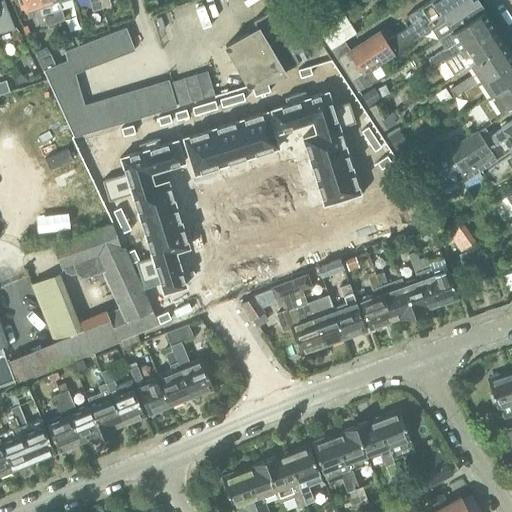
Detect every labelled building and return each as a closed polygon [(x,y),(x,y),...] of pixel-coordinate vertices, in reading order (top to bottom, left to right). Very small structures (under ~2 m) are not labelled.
[(0,0),(0,32),(16,28),(5,0),(0,0)] [(56,23),(48,0),(22,0),(26,12),(40,8),(46,26),(56,23)] [(48,0),(56,23),(65,20),(59,2),(65,0),(48,0)] [(88,0),(92,11),(102,8),(99,0),(88,0)] [(99,0),(102,8),(111,5),(109,0),(99,0)] [(264,0),(271,10),(252,20),(257,28),(284,71),(299,63),(293,52),(313,40),(290,0),(289,0),(264,0)] [(369,68),(430,29),(429,28),(433,25),(431,22),(463,0),(433,0),(407,17),(412,24),(386,40),(380,31),(350,50),(344,40),(331,49),(351,80),(369,68)] [(429,28),(430,29),(436,39),(482,9),(476,0),(463,0),(431,22),(433,25),(429,28)] [(444,60),(444,61),(495,29),(484,12),(440,41),(446,51),(444,52),(444,51),(429,61),(433,67),(444,60)] [(331,49),(344,40),(356,32),(344,14),(318,30),(331,49)] [(112,33),(121,55),(135,50),(126,27),(112,33)] [(257,28),(225,46),(248,85),(251,84),(259,81),(285,73),(284,71),(257,28)] [(504,43),(495,29),(444,61),(454,75),(470,64),(504,43)] [(109,60),(121,55),(112,33),(100,37),(109,60)] [(74,45),(71,37),(60,41),(63,48),(74,45)] [(94,40),(89,42),(98,64),(109,60),(100,37),(94,40)] [(98,64),(89,42),(77,46),(86,69),(98,64)] [(511,59),(511,55),(504,43),(470,64),(475,72),(449,89),(454,97),(464,91),(511,59)] [(35,52),(43,70),(55,65),(47,46),(35,52)] [(75,73),(86,69),(77,46),(65,51),(68,60),(44,70),(50,83),(74,74),(75,73)] [(511,81),(511,59),(464,91),(469,99),(486,88),(490,95),(491,95),(511,81)] [(310,66),(299,70),(301,77),(312,74),(310,66)] [(369,68),(351,80),(358,91),(377,80),(369,68)] [(299,70),(287,73),(289,81),(301,77),(299,70)] [(196,74),(203,98),(215,95),(207,71),(196,74)] [(16,84),(29,81),(20,73),(14,80),(16,84)] [(80,89),(75,73),(74,74),(50,83),(56,97),(80,89)] [(195,74),(184,78),(191,102),(203,99),(195,74)] [(180,106),(191,102),(184,78),(172,82),(180,106)] [(156,83),(164,110),(177,106),(169,79),(156,83)] [(0,94),(10,91),(6,80),(0,81),(0,94)] [(259,81),(251,84),(255,95),(262,93),(259,81)] [(511,106),(511,81),(491,95),(490,95),(478,104),(489,121),(511,106)] [(156,83),(144,87),(152,114),(164,110),(156,83)] [(361,95),(370,108),(381,101),(380,99),(383,97),(376,85),(361,95)] [(144,87),(132,90),(140,117),(152,114),(144,87)] [(62,111),(84,104),(80,89),(56,97),(62,111)] [(127,121),(140,117),(132,90),(119,94),(127,121)] [(287,104),(271,109),(278,132),(312,121),(313,120),(306,98),(307,98),(305,91),(285,97),(287,104)] [(307,98),(306,98),(313,120),(312,121),(316,133),(316,134),(339,126),(339,127),(346,125),(340,105),(333,107),(328,91),(307,98)] [(243,92),(231,96),(234,103),(245,100),(243,92)] [(107,98),(115,124),(127,121),(119,94),(107,98)] [(231,96),(220,99),(222,107),(234,103),(231,96)] [(103,128),(115,124),(107,98),(95,101),(103,128)] [(215,100),(204,104),(206,111),(218,108),(215,100)] [(84,104),(62,111),(74,137),(103,128),(95,101),(84,104)] [(378,122),(389,115),(381,101),(370,108),(378,122)] [(204,104),(192,107),(195,115),(206,111),(204,104)] [(186,109),(175,112),(177,120),(189,117),(186,109)] [(267,110),(252,115),(264,152),(279,147),(267,110)] [(393,112),(389,115),(378,122),(384,130),(395,123),(393,119),(396,117),(393,112)] [(169,114),(158,117),(160,125),(172,122),(169,114)] [(252,115),(239,119),(250,156),(264,152),(252,115)] [(239,119),(225,124),(237,160),(250,156),(239,119)] [(433,161),(417,171),(408,177),(428,207),(459,185),(480,172),(511,150),(511,121),(490,136),(484,127),(447,150),(448,151),(433,161)] [(225,124),(211,128),(223,165),(237,160),(225,124)] [(316,133),(302,137),(310,160),(346,148),(339,127),(339,126),(316,134),(316,133)] [(368,127),(362,131),(368,141),(375,137),(368,127)] [(211,128),(198,132),(209,169),(223,165),(211,128)] [(399,130),(388,137),(396,150),(407,143),(399,130)] [(198,132),(183,137),(195,174),(209,169),(198,132)] [(92,137),(81,140),(83,148),(95,144),(92,137)] [(159,137),(139,144),(141,150),(142,150),(149,173),(150,173),(185,162),(177,139),(161,144),(159,137)] [(375,137),(368,141),(375,151),(381,147),(375,137)] [(404,151),(417,171),(433,161),(420,140),(404,151)] [(346,148),(310,160),(317,181),(353,170),(346,148)] [(125,173),(118,175),(125,196),(132,194),(131,192),(154,185),(154,184),(150,173),(149,173),(142,150),(141,150),(120,157),(125,173)] [(511,153),(487,169),(496,183),(511,173),(511,153)] [(387,156),(377,162),(382,169),(392,162),(387,156)] [(353,170),(317,181),(324,204),(360,193),(353,170)] [(485,180),(480,172),(459,185),(464,194),(485,180)] [(154,185),(131,192),(132,194),(138,214),(175,203),(168,180),(154,184),(154,185)] [(175,203),(138,214),(145,236),(182,224),(175,203)] [(120,207),(113,211),(118,222),(126,218),(120,207)] [(126,218),(118,222),(123,233),(131,229),(126,218)] [(59,243),(53,245),(62,269),(64,268),(65,271),(71,274),(77,272),(83,278),(103,271),(120,309),(108,314),(110,320),(119,340),(132,335),(136,333),(158,324),(131,263),(126,252),(123,246),(122,248),(113,223),(59,243)] [(182,224),(145,236),(152,257),(152,258),(175,250),(175,251),(189,247),(182,224)] [(467,277),(483,271),(474,248),(459,254),(467,277)] [(133,249),(126,252),(131,263),(138,260),(133,249)] [(152,257),(145,259),(152,279),(158,277),(164,293),(186,286),(175,251),(175,250),(152,258),(152,257)] [(417,280),(404,285),(414,314),(427,309),(426,307),(435,304),(419,259),(416,251),(408,254),(414,271),(417,280)] [(355,256),(345,260),(349,270),(359,267),(355,256)] [(426,256),(419,259),(435,304),(444,300),(445,303),(455,299),(455,297),(457,296),(448,270),(433,275),(426,256)] [(321,276),(344,268),(341,259),(318,267),(321,276)] [(383,271),(375,274),(391,319),(400,316),(401,319),(414,314),(404,285),(403,285),(401,278),(388,283),(383,271)] [(374,296),(360,301),(369,327),(372,326),(372,329),(383,325),(382,323),(391,319),(375,274),(367,277),(374,296)] [(307,275),(298,278),(302,290),(310,287),(312,287),(307,275)] [(298,278),(272,288),(278,305),(283,304),(285,310),(276,313),(283,330),(291,327),(291,329),(289,330),(293,340),(295,339),(300,352),(302,351),(303,354),(314,350),(313,348),(322,344),(307,302),(302,290),(298,278)] [(41,279),(30,284),(32,288),(43,317),(45,321),(62,314),(50,284),(41,279)] [(346,305),(334,310),(345,339),(357,334),(356,332),(366,328),(349,283),(340,287),(346,305)] [(334,310),(328,294),(307,302),(322,344),(332,341),(332,343),(345,339),(334,310)] [(253,295),(241,303),(253,319),(264,312),(253,295)] [(171,319),(168,311),(157,316),(160,324),(171,319)] [(110,320),(54,342),(63,366),(119,343),(120,342),(119,340),(110,320)] [(188,324),(164,332),(170,346),(171,346),(191,395),(200,391),(201,394),(211,389),(210,387),(213,386),(207,373),(210,372),(206,362),(203,363),(202,360),(191,365),(181,341),(193,336),(188,324)] [(2,346),(0,346),(0,388),(15,382),(2,346)] [(172,372),(159,378),(171,406),(183,401),(182,399),(191,395),(171,346),(170,346),(162,349),(172,372)] [(75,363),(78,372),(87,369),(83,359),(75,363)] [(136,362),(128,365),(148,413),(158,409),(159,411),(171,406),(159,378),(145,384),(136,362)] [(109,369),(101,372),(105,383),(106,382),(122,423),(132,419),(133,422),(143,417),(142,415),(144,414),(130,380),(116,385),(109,369)] [(511,427),(505,430),(511,449),(511,379),(510,374),(501,377),(500,375),(489,379),(490,381),(487,382),(492,395),(489,396),(493,406),(495,405),(496,408),(499,407),(503,418),(511,414),(511,427)] [(101,392),(87,398),(91,406),(102,434),(115,429),(114,426),(122,423),(106,382),(105,383),(98,385),(101,392)] [(67,390),(60,393),(80,440),(88,437),(89,439),(102,434),(91,406),(76,412),(67,390)] [(62,418),(47,423),(58,449),(60,448),(61,451),(72,447),(71,444),(80,440),(60,393),(53,396),(62,418)] [(10,402),(3,405),(5,411),(11,408),(12,408),(10,402)] [(12,408),(11,408),(33,460),(42,456),(43,458),(53,454),(52,452),(55,451),(41,418),(27,424),(19,405),(12,408)] [(11,429),(0,433),(0,440),(13,471),(25,466),(24,464),(33,460),(11,408),(5,411),(4,411),(11,429)] [(400,412),(378,420),(393,460),(416,451),(410,436),(412,435),(408,423),(405,424),(400,412)] [(365,455),(366,454),(379,449),(389,475),(397,472),(394,465),(393,460),(378,420),(369,423),(368,421),(355,426),(365,455)] [(365,455),(355,426),(343,431),(343,433),(334,437),(353,486),(362,483),(356,468),(369,463),(366,454),(365,455)] [(353,486),(334,437),(312,445),(325,479),(326,479),(328,483),(341,478),(346,493),(348,492),(355,508),(360,505),(354,490),(355,489),(353,486)] [(0,474),(0,476),(13,471),(0,440),(0,474)] [(286,455),(296,481),(299,488),(303,499),(306,503),(314,500),(308,486),(322,481),(319,473),(310,446),(309,447),(286,455)] [(303,499),(299,488),(296,481),(286,455),(279,458),(278,456),(265,461),(276,489),(275,489),(280,502),(294,497),(298,507),(306,504),(306,503),(303,499)] [(244,471),(259,511),(268,511),(262,494),(275,489),(276,489),(265,461),(252,465),(253,468),(244,471)] [(429,485),(450,474),(444,462),(423,474),(429,485)] [(259,511),(244,471),(222,480),(226,491),(225,491),(228,502),(230,502),(231,506),(245,501),(248,511),(259,511)] [(354,490),(360,505),(368,502),(362,486),(355,489),(354,490)] [(388,489),(380,492),(386,509),(394,505),(388,489)] [(436,496),(444,511),(468,511),(460,496),(447,503),(444,494),(436,496)] [(444,511),(436,496),(431,501),(435,510),(430,511),(444,511)]
